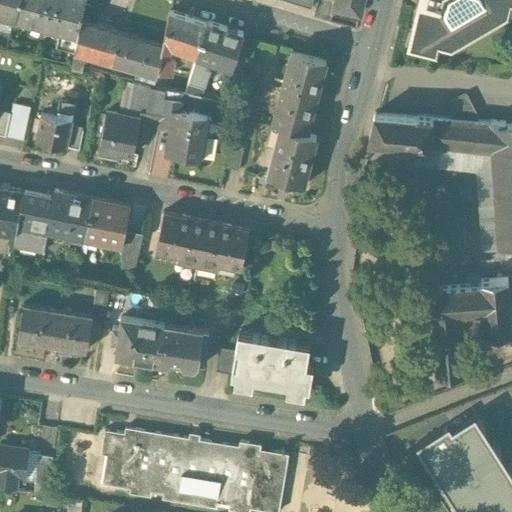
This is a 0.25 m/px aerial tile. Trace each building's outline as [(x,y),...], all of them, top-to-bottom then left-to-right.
[(0,0),(0,17),(14,21),(19,0),(0,0)] [(85,0),(19,0),(14,21),(61,32),(57,48),(74,52),(81,21),(85,0)] [(312,0),(276,0),(310,10),(312,0)] [(363,0),(335,0),(333,7),(360,13),(363,0)] [(511,0),(418,0),(411,34),(411,35),(407,52),(411,53),(423,56),(424,56),(437,59),(438,57),(440,50),(452,52),(509,17),(511,6),(511,0)] [(208,24),(170,11),(163,45),(157,73),(172,76),(175,59),(170,57),(171,50),(180,53),(179,58),(186,60),(187,55),(197,58),(208,24)] [(163,45),(81,21),(74,52),(74,53),(156,77),(157,73),(163,45)] [(242,35),(208,24),(197,58),(185,95),(200,98),(209,70),(204,69),(206,61),(231,70),(242,35)] [(280,128),(307,134),(326,62),(291,52),(272,126),(280,128)] [(227,80),(221,100),(231,103),(237,83),(227,80)] [(150,87),(134,82),(130,106),(146,108),(150,88),(150,87)] [(164,91),(150,88),(146,108),(145,117),(160,120),(163,99),(163,98),(164,91)] [(467,94),(457,100),(451,99),(450,120),(477,122),(478,117),(467,94)] [(185,157),(192,113),(173,110),(175,101),(181,102),(181,101),(163,98),(163,99),(160,120),(172,122),(167,153),(165,153),(165,154),(185,157)] [(57,116),(42,113),(36,141),(66,147),(67,146),(71,126),(75,103),(60,100),(57,116)] [(31,106),(13,102),(11,112),(6,136),(23,139),(31,106)] [(11,112),(0,109),(0,134),(6,136),(11,112)] [(118,152),(125,115),(107,111),(98,154),(117,157),(118,152)] [(192,113),(185,157),(200,159),(200,158),(206,117),(207,117),(208,116),(192,113)] [(125,115),(118,152),(132,155),(140,118),(125,115)] [(432,118),(415,117),(374,115),(368,144),(413,147),(413,149),(430,151),(431,147),(492,152),(498,252),(503,251),(503,252),(511,251),(511,125),(506,126),(505,122),(490,121),(490,123),(477,122),(450,120),(432,119),(432,118)] [(83,129),(71,126),(67,146),(79,149),(83,129)] [(307,134),(280,128),(267,177),(304,187),(317,137),(307,134)] [(244,147),(232,144),(227,168),(239,170),(244,147)] [(24,190),(0,185),(0,233),(15,236),(17,224),(24,190)] [(93,197),(52,189),(51,195),(48,211),(49,211),(46,229),(47,230),(60,232),(60,234),(84,239),(93,197)] [(51,195),(24,190),(17,224),(46,229),(49,211),(48,211),(51,195)] [(131,205),(93,197),(84,239),(108,243),(108,242),(122,245),(125,231),(131,205)] [(207,220),(163,212),(155,251),(178,256),(177,261),(197,266),(207,220)] [(249,229),(207,220),(197,266),(217,270),(219,264),(241,269),(249,229)] [(46,229),(17,224),(15,236),(13,248),(43,253),(47,230),(46,229)] [(143,234),(125,231),(122,245),(121,270),(93,264),(89,283),(97,284),(109,287),(130,292),(143,234)] [(93,264),(72,260),(68,279),(89,283),(93,264)] [(22,271),(9,269),(7,292),(18,294),(22,271)] [(481,285),(427,289),(429,318),(431,317),(435,380),(463,378),(458,316),(482,314),(484,338),(511,335),(511,332),(511,331),(511,320),(511,321),(508,279),(481,281),(481,285)] [(109,287),(97,284),(94,308),(106,310),(109,287)] [(193,305),(168,301),(164,322),(165,322),(189,326),(193,305)] [(93,315),(23,303),(17,338),(87,350),(93,315)] [(164,323),(122,317),(120,327),(114,326),(112,341),(118,342),(115,355),(159,362),(165,322),(164,322),(164,323)] [(189,326),(165,322),(159,362),(194,368),(199,363),(205,364),(209,330),(189,326)] [(310,345),(240,334),(237,351),(233,374),(232,377),(310,390),(314,367),(306,366),(310,345)] [(237,351),(219,348),(216,372),(233,374),(237,351)] [(511,511),(511,467),(509,463),(507,464),(500,452),(501,451),(493,439),(492,439),(484,427),(486,427),(478,414),(476,415),(475,413),(452,428),(449,423),(416,444),(421,451),(419,452),(427,464),(429,463),(436,475),(435,476),(443,488),(444,488),(452,499),(450,500),(457,511),(459,511),(460,511),(459,511),(511,511)] [(239,446),(126,427),(121,455),(107,452),(102,482),(131,487),(130,492),(151,496),(151,490),(164,492),(163,498),(217,507),(218,501),(230,503),(229,509),(249,511),(251,507),(280,511),(289,454),(260,449),(261,444),(240,440),(239,446)] [(28,448),(0,443),(0,482),(10,484),(12,475),(24,477),(28,448)] [(53,455),(39,453),(33,492),(47,494),(53,455)] [(80,511),(81,506),(68,502),(67,511),(80,511)]
